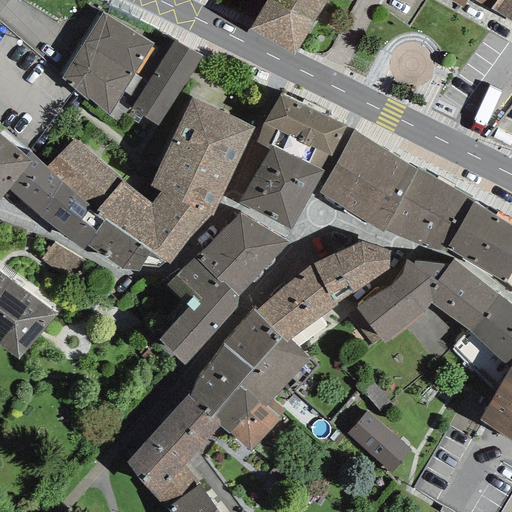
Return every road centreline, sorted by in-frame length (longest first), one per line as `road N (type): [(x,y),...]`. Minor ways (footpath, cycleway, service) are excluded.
road 1 (tertiary): [(327,84),(511,176)]
road 2 (tertiary): [(159,0),(327,84)]
